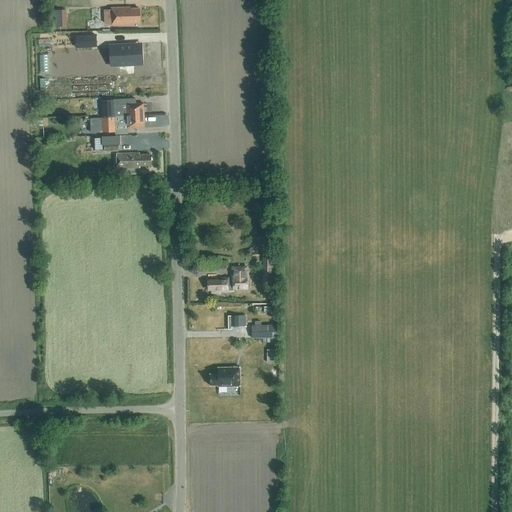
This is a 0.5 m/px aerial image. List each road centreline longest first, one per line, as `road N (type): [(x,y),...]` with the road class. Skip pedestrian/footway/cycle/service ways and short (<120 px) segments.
road 1 (tertiary): [(178,410),(169,0)]
road 2 (unclassified): [(0,418),(178,410)]
